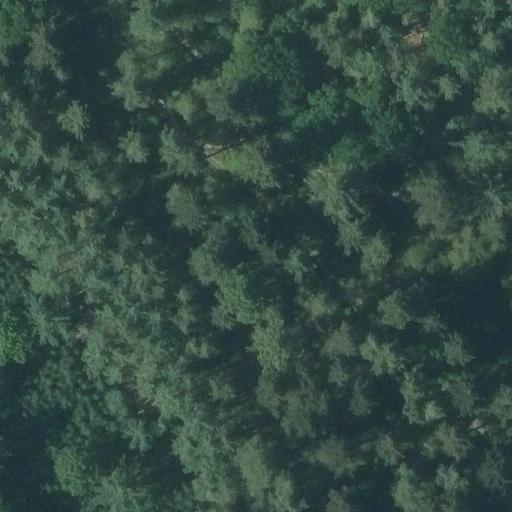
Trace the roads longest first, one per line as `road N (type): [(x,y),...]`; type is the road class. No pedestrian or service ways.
road 1 (unknown): [(511,212),(385,93),(239,80),(93,0)]
road 2 (track): [(155,98),(60,0)]
